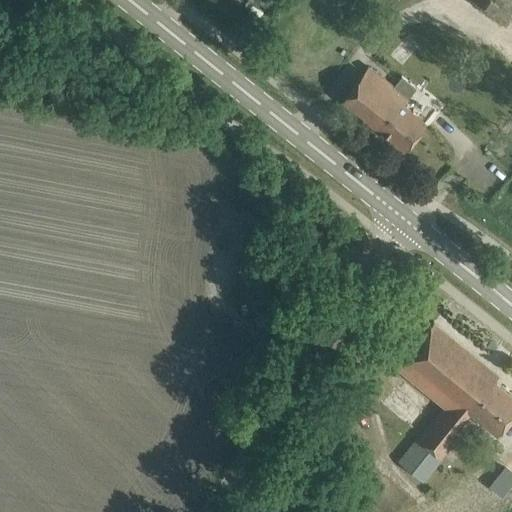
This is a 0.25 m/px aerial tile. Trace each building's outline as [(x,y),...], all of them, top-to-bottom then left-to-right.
[(511,0),(471,0),(506,25),(511,15),(511,0)] [(354,83),(341,99),(404,149),(425,123),(402,104),(415,87),(401,76),(393,86),(367,66),(354,83)] [(254,319),(268,327),(282,305),(269,296),(254,319)] [(446,405),(419,438),(440,456),(464,427),(460,424),(471,411),(497,432),(511,413),(511,395),(493,380),(497,375),(432,322),(422,335),(419,332),(394,362),(446,405)] [(334,407),(297,450),(369,511),(389,511),(403,496),(354,453),(368,437),(334,407)] [(442,458),(440,456),(419,438),(417,437),(398,461),(422,481),(442,458)] [(511,483),(511,472),(504,466),(488,485),(502,496),(511,483)]
